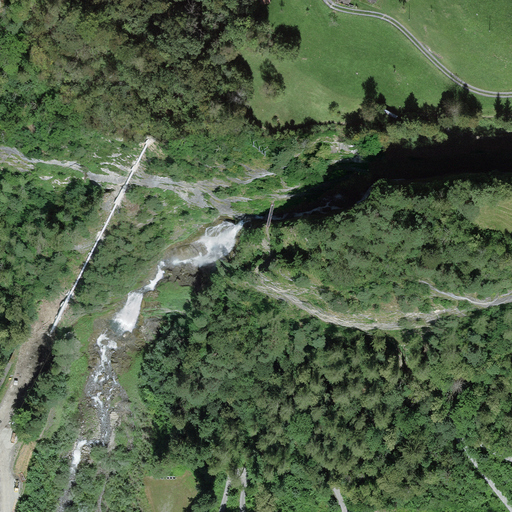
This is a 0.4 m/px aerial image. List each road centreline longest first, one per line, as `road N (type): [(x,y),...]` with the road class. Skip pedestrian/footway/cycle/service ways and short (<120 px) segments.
road 1 (track): [(511,94),(465,86),(399,25),(326,0)]
road 2 (unclassified): [(511,459),(458,432),(511,508)]
